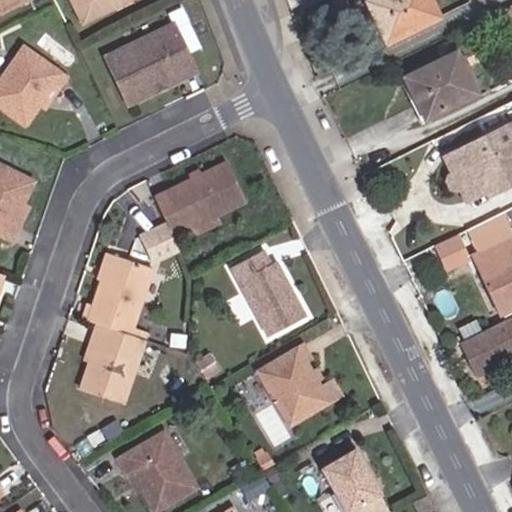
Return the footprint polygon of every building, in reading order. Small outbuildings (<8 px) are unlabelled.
[(0,0),(0,14),(29,0),(28,0),(0,0)] [(72,0),(84,24),(131,0),(72,0)] [(433,0),(369,0),(367,1),(389,44),(442,18),(433,0)] [(160,80),(164,87),(195,72),(172,28),(106,59),(128,104),(154,92),(151,85),(160,80)] [(38,107),(61,74),(22,49),(0,80),(0,110),(25,127),(38,107)] [(458,52),(405,78),(426,120),(478,95),(458,52)] [(68,79),(61,74),(38,107),(45,111),(68,79)] [(154,92),(164,87),(160,80),(151,85),(154,92)] [(511,126),(444,160),(451,174),(446,183),(451,192),(460,194),(465,204),(496,190),(498,194),(511,187),(511,126)] [(225,164),(155,198),(175,239),(185,234),(216,218),(245,205),(225,164)] [(13,224),(21,206),(33,184),(0,167),(0,236),(11,242),(19,226),(13,224)] [(28,209),(21,206),(13,224),(19,226),(28,209)] [(216,218),(185,234),(188,241),(220,225),(216,218)] [(180,252),(175,239),(168,227),(140,240),(153,265),(180,252)] [(467,258),(456,236),(438,245),(449,267),(467,258)] [(511,236),(474,255),(501,316),(511,310),(511,236)] [(306,317),(276,261),(271,264),(265,252),(230,271),(266,339),(306,317)] [(100,282),(87,321),(94,324),(129,336),(131,328),(151,271),(109,256),(100,282)] [(511,317),(470,339),(477,353),(468,357),(478,377),(511,359),(511,317)] [(122,405),(144,341),(129,336),(94,324),(87,342),(94,344),(87,364),(78,390),(122,405)] [(144,341),(146,333),(131,328),(129,336),(144,341)] [(477,353),(470,339),(461,343),(468,357),(477,353)] [(80,362),(87,364),(94,344),(87,342),(80,362)] [(311,361),(303,346),(256,373),(288,427),(343,396),(334,379),(320,388),(306,364),(311,361)] [(132,473),(142,491),(153,511),(154,511),(195,490),(164,435),(117,462),(125,477),(132,473)] [(382,496),(355,450),(320,470),(344,511),(389,511),(381,497),(382,496)] [(232,467),(239,480),(248,475),(241,462),(232,467)] [(135,495),(142,491),(132,473),(125,477),(135,495)] [(255,479),(240,488),(244,496),(259,487),(255,479)] [(432,511),(424,497),(411,504),(415,511),(432,511)]
